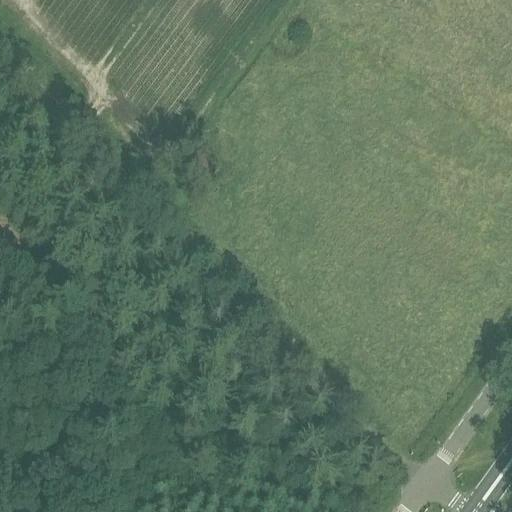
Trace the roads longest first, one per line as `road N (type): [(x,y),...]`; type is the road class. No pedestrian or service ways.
road 1 (unclassified): [(424,484),(386,457),(0,51)]
road 2 (unclassified): [(424,484),(511,363)]
